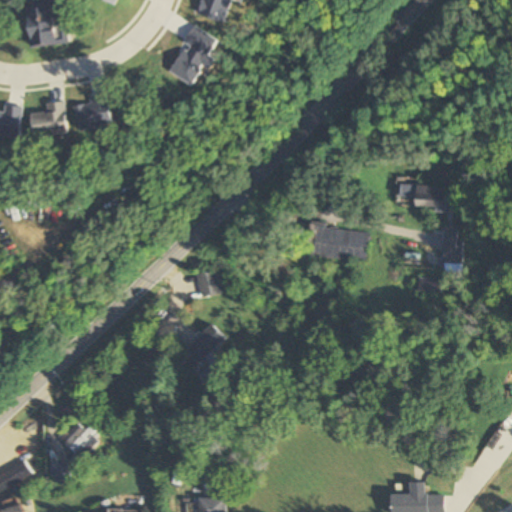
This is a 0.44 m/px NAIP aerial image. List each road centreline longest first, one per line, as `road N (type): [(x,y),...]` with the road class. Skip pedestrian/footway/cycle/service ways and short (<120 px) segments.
road 1 (tertiary): [(0,420),(306,126),(422,0)]
road 2 (residential): [(0,74),(76,71),(116,57),(146,35),(159,0)]
